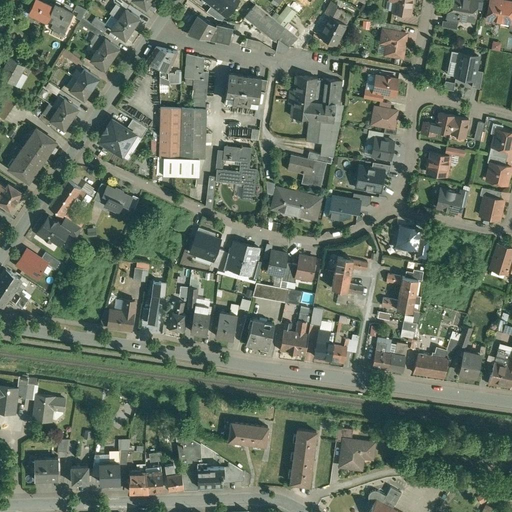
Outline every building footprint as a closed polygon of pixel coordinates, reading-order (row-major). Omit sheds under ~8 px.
[(53,8),(37,0),(34,0),(29,12),(46,21),(48,19),(53,8)] [(152,0),(135,0),(147,8),(152,0)] [(210,0),(210,1),(213,3),(210,8),(217,12),(223,0),(225,0),(231,3),(232,1),(238,4),(240,0),(210,0)] [(251,0),(250,0),(243,10),(248,13),(256,3),(251,0)] [(395,0),(393,11),(410,14),(412,0),(395,0)] [(449,0),(447,17),(447,21),(458,23),(459,17),(474,20),(477,0),(449,0)] [(511,2),(498,0),(489,0),(487,15),(494,16),(494,19),(495,21),(499,22),(501,21),(510,22),(511,19),(511,12),(511,2)] [(337,4),(331,1),(325,13),(330,16),(339,21),(344,11),(335,7),(337,4)] [(298,37),(256,3),(248,13),(246,15),(281,45),(283,42),(289,47),(298,37)] [(72,13),(55,4),(53,8),(48,19),(53,22),(51,27),(53,28),(52,30),(53,31),(54,28),(63,32),(61,35),(62,35),(65,29),(64,29),(72,13)] [(87,9),(77,4),(74,11),(78,13),(76,18),(80,20),(87,9)] [(140,18),(126,8),(119,19),(133,29),(140,18)] [(232,27),(216,23),(214,25),(198,16),(188,33),(227,42),(232,27)] [(339,21),(330,16),(326,25),(325,24),(323,30),(320,36),(336,45),(346,25),(339,21)] [(133,29),(119,19),(112,30),(126,39),(133,29)] [(458,23),(447,21),(443,20),(442,26),(457,29),(458,23)] [(402,25),(386,22),(385,30),(401,32),(402,25)] [(385,30),(384,29),(382,39),(388,40),(385,54),(402,57),(406,33),(401,32),(385,30)] [(120,48),(106,39),(99,49),(112,59),(120,48)] [(494,41),(493,49),(501,50),(502,42),(494,41)] [(178,51),(156,46),(146,62),(160,67),(160,82),(169,84),(168,71),(178,51)] [(64,47),(55,64),(59,66),(69,51),(64,47)] [(112,59),(99,49),(91,60),(105,70),(112,59)] [(472,81),(473,81),(475,70),(478,55),(459,51),(454,77),(472,81)] [(84,61),(72,53),(69,58),(81,66),(84,61)] [(204,57),(187,53),(185,77),(196,78),(195,97),(205,98),(207,71),(202,71),(204,57)] [(24,64),(10,56),(0,74),(14,82),(24,64)] [(99,78),(85,69),(78,79),(92,89),(99,78)] [(483,72),(475,70),(473,81),(472,81),(471,87),(480,89),(483,72)] [(176,71),(171,71),(171,82),(175,82),(175,87),(181,88),(182,71),(176,71)] [(247,76),(247,77),(243,76),(243,75),(243,76),(229,74),(225,100),(226,100),(226,97),(233,98),(232,101),(250,104),(251,101),(257,102),(261,79),(248,77),(248,76),(247,76)] [(398,79),(376,75),(373,91),(373,92),(383,93),(395,95),(398,79)] [(324,79),(297,76),(295,90),(291,90),(290,103),(293,103),(292,116),(309,117),(312,118),(312,117),(329,120),(332,103),(322,102),(324,79)] [(92,89),(78,79),(71,89),(85,99),(92,89)] [(267,80),(261,79),(257,102),(257,105),(263,106),(267,80)] [(342,81),(324,79),(322,102),(332,103),(339,104),(342,81)] [(454,82),(445,81),(444,89),(453,91),(454,82)] [(61,89),(49,82),(46,87),(57,95),(61,89)] [(383,93),(373,92),(373,91),(366,90),(364,98),(382,101),(383,93)] [(8,92),(0,104),(0,117),(4,120),(18,100),(8,92)] [(205,98),(195,97),(194,107),(205,107),(205,98)] [(78,108),(64,98),(57,109),(71,119),(78,108)] [(329,120),(312,117),(312,118),(309,117),(306,140),(322,142),(320,154),(333,157),(344,105),(339,104),(332,103),(329,120)] [(57,109),(50,104),(43,113),(50,119),(51,120),(64,129),(71,119),(57,109)] [(182,107),(160,106),(159,156),(180,157),(182,107)] [(397,110),(375,106),(371,124),(385,126),(394,128),(394,127),(397,110)] [(194,107),(182,107),(180,157),(200,157),(205,157),(207,108),(194,107)] [(454,115),(440,112),(437,124),(435,130),(436,130),(443,132),(443,130),(450,132),(454,115)] [(50,119),(43,113),(39,117),(47,124),(51,120),(50,119)] [(469,119),(454,115),(450,132),(458,134),(457,135),(464,137),(469,119)] [(126,127),(112,118),(98,140),(122,155),(135,134),(136,133),(126,127)] [(132,118),(126,127),(136,133),(135,134),(141,138),(147,128),(132,118)] [(437,124),(424,121),(421,132),(435,135),(436,130),(435,130),(437,124)] [(485,122),(478,121),(474,138),(481,140),(485,122)] [(56,142),(36,128),(23,146),(42,161),(56,142)] [(259,139),(260,129),(254,128),(252,138),(259,139)] [(508,129),(503,128),(501,129),(500,133),(495,132),(492,145),(492,146),(508,150),(511,150),(511,131),(509,131),(508,129)] [(384,132),(369,129),(367,137),(375,138),(383,139),(384,132)] [(383,139),(375,138),(372,155),(391,159),(394,141),(383,139)] [(242,147),(224,145),(224,150),(222,169),(217,169),(216,176),(216,180),(236,182),(236,184),(236,185),(237,186),(243,187),(242,199),(254,200),(257,168),(249,167),(251,147),(242,146),(242,147)] [(508,150),(492,146),(492,145),(491,145),(489,153),(507,157),(508,150)] [(42,161),(23,146),(8,167),(28,181),(42,161)] [(465,149),(447,146),(446,153),(463,156),(465,149)] [(224,150),(218,149),(216,169),(217,169),(222,169),(224,150)] [(449,156),(431,152),(427,171),(447,175),(449,164),(448,162),(449,156)] [(320,154),(319,153),(317,159),(327,162),(327,161),(327,162),(331,163),(333,157),(320,154)] [(507,157),(489,153),(487,162),(490,163),(490,162),(505,165),(507,157)] [(317,159),(314,159),(291,154),(287,170),(310,175),(308,184),(320,187),(327,162),(317,159)] [(180,157),(159,156),(158,156),(157,174),(199,175),(200,157),(180,157)] [(373,162),(372,168),(384,170),(389,171),(390,165),(373,162)] [(505,165),(490,162),(490,163),(487,176),(492,177),(491,180),(493,182),(498,184),(500,182),(507,184),(511,166),(505,165)] [(372,168),(359,165),(356,187),(380,191),(384,170),(372,168)] [(216,176),(200,174),(199,178),(203,178),(202,187),(215,188),(216,180),(216,176)] [(58,191),(72,199),(75,195),(80,187),(67,178),(58,191)] [(275,183),(266,180),(267,193),(272,194),(275,183)] [(22,191),(8,182),(7,185),(4,183),(4,184),(3,183),(0,187),(0,201),(10,208),(22,191)] [(107,185),(101,182),(94,199),(99,202),(103,194),(104,195),(103,194),(107,185)] [(132,197),(107,185),(103,194),(104,195),(108,196),(104,205),(119,211),(123,203),(128,206),(132,197)] [(501,191),(482,186),(480,194),(487,196),(487,195),(500,198),(501,191)] [(87,192),(80,187),(75,195),(81,200),(87,192)] [(285,189),(277,187),(272,208),(286,211),(287,209),(298,212),(298,214),(303,194),(304,193),(290,190),(290,191),(285,190),(285,189)] [(455,191),(447,189),(446,191),(440,190),(436,207),(457,212),(459,204),(461,194),(460,194),(454,193),(455,191)] [(469,191),(461,189),(460,194),(461,194),(459,204),(466,206),(469,191)] [(72,199),(58,191),(49,205),(62,213),(64,210),(68,205),(72,199)] [(353,192),(353,197),(361,198),(360,204),(366,205),(370,203),(371,195),(353,192)] [(360,204),(361,198),(353,197),(332,193),(328,218),(341,220),(350,217),(351,211),(359,212),(360,204)] [(312,196),(303,194),(298,214),(316,218),(321,197),(312,195),(312,196)] [(500,198),(487,195),(487,196),(485,203),(483,205),(481,215),(499,219),(503,199),(500,198)] [(83,221),(66,210),(66,211),(64,210),(62,213),(67,216),(80,225),(83,221)] [(49,216),(37,233),(50,242),(53,239),(59,244),(68,231),(69,230),(61,224),(49,216)] [(80,225),(67,216),(61,224),(69,230),(68,231),(77,237),(82,227),(80,225)] [(420,229),(400,225),(399,232),(397,233),(396,238),(398,240),(397,244),(399,248),(410,250),(410,248),(416,249),(418,241),(418,240),(420,229)] [(188,252),(214,261),(222,237),(196,229),(188,252)] [(429,240),(421,239),(420,241),(418,240),(418,241),(420,241),(417,256),(426,258),(429,240)] [(233,240),(225,269),(249,277),(258,247),(233,240)] [(511,247),(498,244),(491,267),(506,272),(507,269),(511,253),(511,247)] [(27,249),(16,264),(37,278),(47,263),(41,258),(27,249)] [(287,253),(271,250),(267,272),(283,275),(285,262),(287,253)] [(45,251),(41,258),(47,263),(55,268),(60,261),(45,251)] [(315,257),(300,255),(298,265),(295,276),(296,276),(311,279),(315,257)] [(368,262),(338,256),(335,272),(350,275),(352,267),(366,270),(368,262)] [(285,262),(283,275),(282,280),(288,281),(291,263),(285,262)] [(298,265),(291,263),(288,281),(295,282),(296,276),(295,276),(298,265)] [(143,268),(135,267),(133,279),(141,281),(143,268)] [(22,279),(6,269),(0,277),(0,279),(15,290),(16,288),(22,279)] [(350,275),(335,272),(332,288),(362,294),(363,286),(348,284),(350,275)] [(418,279),(402,276),(388,273),(386,281),(401,284),(399,292),(415,295),(418,279)] [(199,279),(191,278),(190,287),(198,288),(199,279)] [(0,279),(0,304),(3,307),(14,292),(15,290),(0,279)] [(256,282),(248,280),(244,294),(252,296),(256,282)] [(147,320),(147,321),(148,322),(148,320),(156,321),(156,322),(157,322),(159,299),(165,300),(167,282),(161,281),(153,281),(151,296),(149,308),(147,320)] [(289,288),(256,282),(252,296),(286,302),(289,288)] [(190,287),(189,287),(188,305),(195,306),(195,303),(196,303),(198,288),(190,287)] [(15,290),(14,292),(20,296),(21,295),(23,292),(16,288),(15,290)] [(302,291),(289,288),(286,302),(299,304),(302,291)] [(31,294),(25,289),(23,292),(21,295),(27,300),(31,294)] [(310,303),(312,294),(303,292),(301,301),(310,303)] [(415,295),(399,292),(398,300),(383,298),(382,305),(412,311),(415,295)] [(338,303),(347,303),(348,294),(338,293),(338,303)] [(20,296),(15,303),(22,308),(27,300),(21,295),(20,296)] [(241,307),(250,310),(252,300),(244,298),(241,307)] [(123,311),(110,309),(108,326),(131,329),(135,301),(125,299),(123,311)] [(184,302),(177,300),(174,312),(182,313),(184,302)] [(196,303),(195,303),(195,306),(194,311),(207,314),(209,306),(196,303)] [(104,308),(100,325),(108,326),(110,310),(105,309),(105,308),(104,308)] [(174,312),(170,311),(167,326),(185,331),(187,315),(182,313),(174,312)] [(207,314),(194,311),(190,331),(206,333),(210,314),(207,314)] [(237,314),(220,311),(216,335),(231,338),(234,337),(235,329),(234,329),(237,314)] [(274,324),(253,318),(246,342),(268,348),(274,324)] [(305,322),(297,320),(295,331),(303,333),(305,322)] [(417,323),(404,320),(402,329),(414,331),(417,323)] [(465,325),(458,344),(465,346),(472,327),(465,325)] [(289,330),(283,329),(280,350),(304,354),(308,334),(303,333),(295,331),(289,330)] [(412,331),(403,329),(402,336),(410,337),(412,331)] [(452,332),(444,359),(448,360),(451,361),(460,335),(452,332)] [(329,335),(319,333),(315,356),(331,359),(334,344),(327,342),(329,335)] [(341,341),(338,340),(337,344),(334,344),(331,359),(343,361),(348,339),(341,337),(341,341)] [(397,341),(395,353),(390,352),(389,360),(391,360),(389,369),(390,369),(402,371),(405,356),(407,343),(397,341)] [(385,345),(376,343),(372,366),(389,369),(391,360),(389,360),(390,352),(384,351),(385,345)] [(508,345),(500,343),(488,383),(510,386),(511,380),(511,350),(507,349),(508,345)] [(481,354),(464,350),(459,372),(476,376),(481,354)] [(444,359),(416,354),(412,372),(445,379),(448,360),(444,359)] [(29,377),(19,375),(17,388),(18,388),(17,396),(27,397),(29,382),(29,377)] [(17,388),(0,385),(0,409),(15,411),(17,396),(18,388),(17,388)] [(54,395),(37,392),(33,418),(51,420),(52,407),(63,408),(65,398),(54,396),(54,395)] [(268,426),(231,421),(229,439),(265,444),(268,426)] [(353,429),(337,427),(335,440),(343,441),(344,439),(351,440),(353,429)] [(200,444),(175,428),(177,439),(182,472),(181,472),(183,486),(186,486),(186,489),(198,489),(197,468),(202,468),(200,444)] [(316,431),(298,428),(291,482),(309,485),(316,431)] [(70,439),(59,439),(56,450),(68,450),(70,439)] [(119,439),(119,449),(128,450),(130,439),(119,439)] [(351,440),(344,439),(343,441),(340,465),(361,468),(363,452),(372,453),(374,443),(351,440)] [(128,450),(119,449),(118,463),(120,463),(126,463),(126,458),(128,450)] [(57,456),(45,457),(34,457),(34,478),(35,478),(35,477),(48,477),(57,477),(57,456)] [(229,462),(220,456),(221,467),(221,480),(229,480),(229,462)] [(242,470),(229,462),(229,480),(243,479),(242,470)] [(118,463),(100,463),(100,481),(121,481),(120,463),(118,463)] [(88,465),(71,465),(71,481),(88,482),(88,465)] [(202,468),(197,468),(198,489),(222,488),(221,480),(221,467),(202,468)] [(158,470),(146,472),(148,490),(163,488),(162,468),(158,468),(158,470)] [(181,472),(173,473),(172,468),(166,469),(168,488),(183,486),(181,472)] [(146,471),(129,472),(131,491),(148,490),(146,472),(146,471)] [(386,495),(385,497),(385,498),(382,503),(376,499),(376,498),(373,503),(368,511),(398,511),(397,511),(398,511),(397,511),(392,509),(392,508),(395,503),(395,504),(401,492),(391,486),(386,495)] [(377,490),(376,490),(375,490),(373,490),(372,490),(370,491),(370,492),(369,493),(368,494),(368,495),(368,497),(368,498),(369,499),(369,500),(370,501),(371,502),(373,503),(376,498),(376,499),(382,503),(385,498),(385,497),(386,495),(377,490)]
